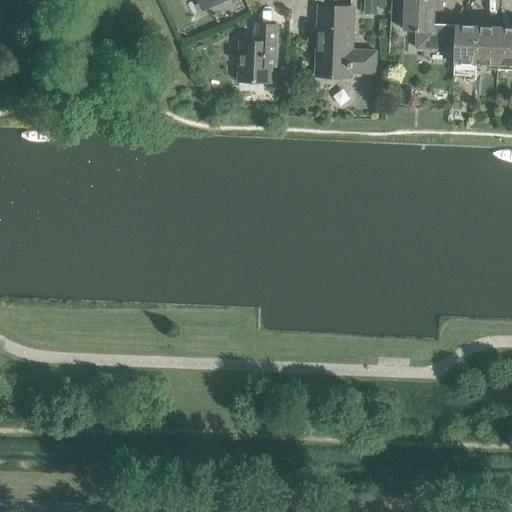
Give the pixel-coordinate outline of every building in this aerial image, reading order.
[(200,0),(204,9),(223,0),(200,0)] [(364,0),(364,14),(376,14),(376,0),(364,0)] [(416,49),(454,50),(455,51),(456,25),(456,24),(434,23),(435,10),(442,10),(442,0),(435,0),(431,0),(404,0),(403,31),(417,31),(416,49)] [(351,72),(375,73),(376,51),(352,50),(354,8),(318,7),(315,75),(351,76),(351,72)] [(238,81),(270,82),(271,57),(276,57),(277,25),(256,24),(255,41),(239,41),(238,81)] [(453,62),(476,63),(478,26),(456,24),(456,25),(455,51),(454,50),(453,62)] [(476,63),(497,64),(499,27),(478,26),(476,63)] [(497,64),(511,65),(511,27),(499,27),(497,64)]
